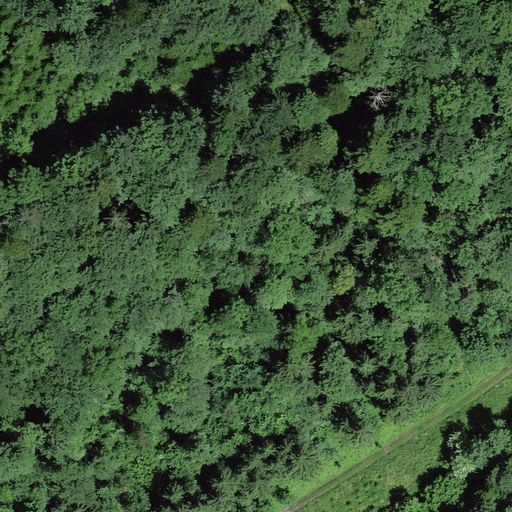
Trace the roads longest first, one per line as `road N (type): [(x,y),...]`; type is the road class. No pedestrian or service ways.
road 1 (track): [(0,150),(200,79),(283,0)]
road 2 (track): [(298,511),(511,370)]
